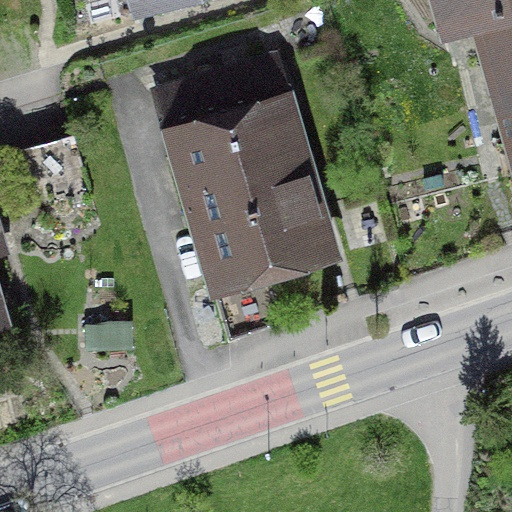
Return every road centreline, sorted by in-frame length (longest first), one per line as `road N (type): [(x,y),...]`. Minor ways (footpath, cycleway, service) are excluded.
road 1 (primary): [(0,500),(461,341)]
road 2 (unclassified): [(461,341),(446,511)]
